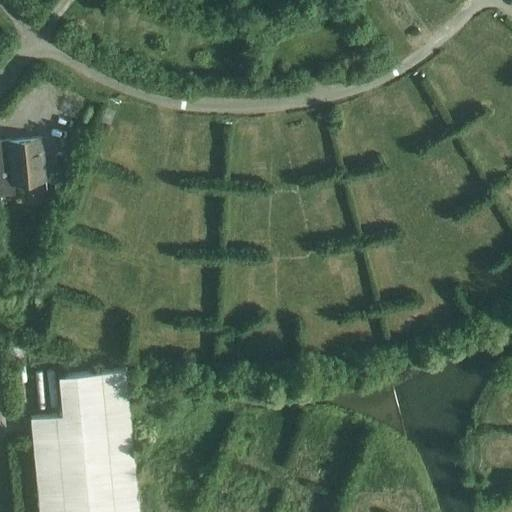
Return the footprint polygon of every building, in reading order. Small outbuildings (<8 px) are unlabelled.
[(511,46),(511,26),(489,6),(480,18),(511,46)] [(484,43),(491,32),(479,24),(472,35),(484,43)] [(444,61),(433,69),(458,103),(469,95),(444,61)] [(415,129),(436,121),(419,71),(401,77),(410,105),(407,106),(415,129)] [(303,112),(311,149),(319,147),(311,110),(303,112)] [(337,115),(347,155),(362,151),(352,111),(337,115)] [(200,113),(197,151),(211,152),(214,113),(200,113)] [(462,123),(485,162),(501,153),(477,114),(462,123)] [(235,170),(250,170),(252,120),(238,120),(235,170)] [(295,141),(308,136),(303,123),(290,128),(295,141)] [(501,151),(511,145),(499,126),(489,132),(501,151)] [(14,185),(46,182),(41,135),(0,138),(0,192),(15,191),(14,185)] [(436,167),(452,161),(463,190),(476,186),(458,139),(430,150),(436,167)] [(54,142),(49,178),(62,180),(67,144),(54,142)] [(94,172),(106,176),(111,163),(99,159),(94,172)] [(365,218),(392,213),(388,196),(373,199),(369,178),(358,180),(365,218)] [(334,179),(322,182),(332,229),(344,227),(334,179)] [(511,181),(502,186),(511,207),(511,181)] [(210,184),(183,183),(182,202),(194,203),(193,226),(208,227),(210,184)] [(86,187),(80,216),(106,221),(112,192),(86,187)] [(247,238),(248,196),(232,195),(230,238),(247,238)] [(479,204),(494,241),(507,236),(492,198),(479,204)] [(64,243),(59,274),(78,277),(82,246),(64,243)] [(349,291),(362,288),(352,244),(339,247),(349,291)] [(386,290),(399,286),(387,244),(374,248),(386,290)] [(511,252),(502,257),(507,269),(476,282),(481,294),(511,280),(511,252)] [(193,275),(191,296),(206,297),(208,257),(181,255),(179,275),(193,275)] [(418,322),(455,307),(449,292),(412,307),(418,322)] [(69,336),(105,343),(111,310),(75,303),(69,336)] [(393,333),(417,324),(409,303),(385,311),(393,333)] [(208,328),(208,315),(194,315),(194,328),(208,328)] [(156,318),(156,328),(137,327),(136,345),(173,347),(174,319),(156,318)] [(315,330),(318,345),(365,334),(361,320),(315,330)] [(253,321),(253,348),(294,348),(294,321),(253,321)] [(39,511),(139,511),(126,366),(58,372),(62,410),(30,413),(39,511)] [(246,454),(261,422),(240,411),(224,444),(246,454)] [(484,419),(480,431),(497,436),(500,424),(484,419)] [(299,454),(331,462),(337,435),(305,428),(299,454)] [(511,431),(500,430),(495,461),(511,463),(511,431)] [(387,473),(395,444),(367,436),(356,478),(376,483),(379,471),(387,473)] [(189,449),(171,490),(186,497),(204,456),(189,449)] [(239,509),(249,511),(250,511),(260,473),(249,470),(239,509)] [(283,488),(275,511),(291,511),(297,492),(283,488)]
